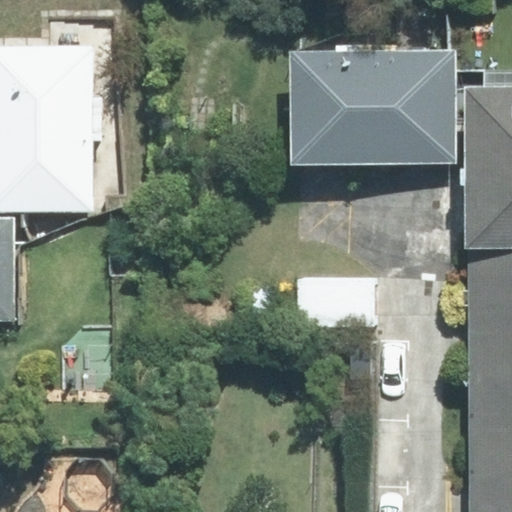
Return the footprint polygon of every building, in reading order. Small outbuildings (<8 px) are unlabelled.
[(94,60),(0,54),(0,216),(86,221),(94,60)] [(451,54),(283,56),(284,171),(452,170),(451,54)] [(511,511),(511,79),(471,80),(471,100),(462,100),(461,511),(511,511)] [(0,328),(10,328),(13,229),(0,229),(0,328)] [(377,280),(293,278),(293,289),(241,288),(240,330),(376,333),(377,280)] [(117,325),(69,322),(65,393),(113,396),(117,325)]
